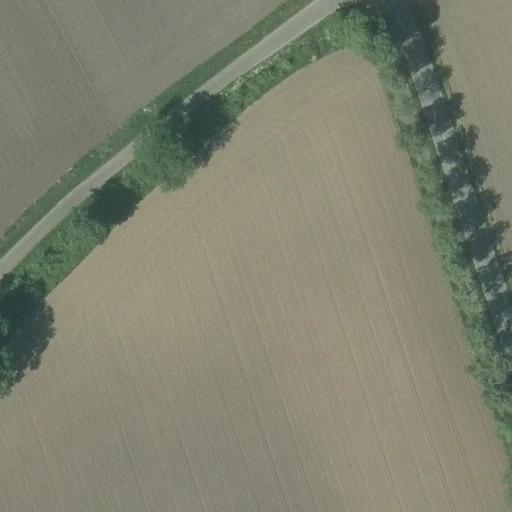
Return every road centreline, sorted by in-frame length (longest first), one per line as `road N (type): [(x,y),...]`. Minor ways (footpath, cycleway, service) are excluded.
road 1 (unclassified): [(0,270),(140,142),(327,0)]
road 2 (tertiary): [(511,343),(397,0)]
